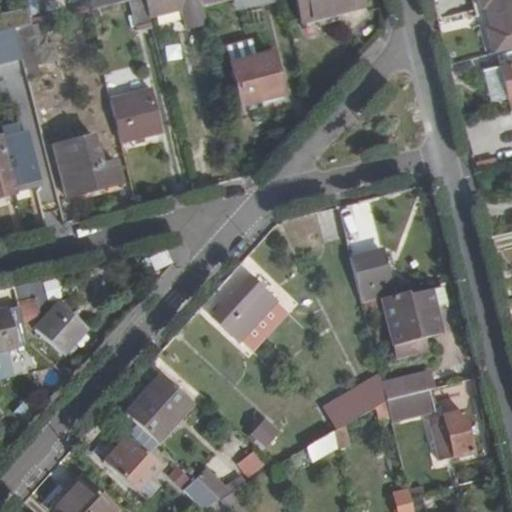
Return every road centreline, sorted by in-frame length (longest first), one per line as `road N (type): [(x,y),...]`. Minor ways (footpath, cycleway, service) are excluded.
road 1 (residential): [(0,491),(268,196)]
road 2 (residential): [(511,428),(443,154)]
road 3 (residential): [(0,263),(268,196)]
road 4 (residential): [(412,28),(268,196)]
road 5 (unknown): [(61,248),(17,70)]
road 6 (residential): [(268,196),(443,154)]
road 7 (residential): [(443,154),(412,28)]
